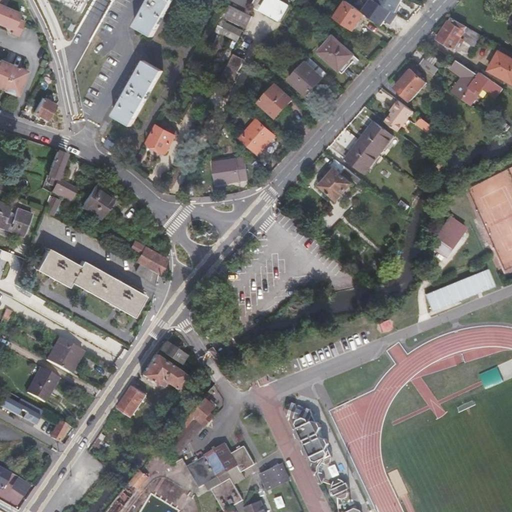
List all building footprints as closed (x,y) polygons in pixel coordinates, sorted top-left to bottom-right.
[(87,0),(84,5),(77,1),(76,3),(70,0),(59,0),(84,14),(91,0),(87,0)] [(174,0),(151,0),(136,27),(154,37),(174,0)] [(289,5),(279,0),(255,0),(252,6),(280,22),(289,5)] [(364,14),(346,0),(334,16),(352,29),(364,14)] [(361,0),(374,10),(380,0),(361,0)] [(20,33),(26,20),(27,19),(20,16),(22,10),(0,1),(0,19),(2,20),(16,26),(15,28),(14,30),(20,33)] [(222,17),(247,29),(252,17),(227,5),(222,17)] [(491,44),(492,41),(452,18),(439,40),(455,49),(462,38),(477,47),(480,41),(489,47),(491,44)] [(333,37),(319,53),(339,71),(354,55),(333,37)] [(511,52),(503,47),(499,54),(498,54),(487,73),(511,87),(511,84),(511,52)] [(434,65),(438,59),(430,53),(426,59),(425,58),(420,65),(434,76),(439,69),(434,65)] [(246,60),(234,54),(223,76),(237,83),(242,73),(239,72),(246,60)] [(0,84),(4,86),(14,62),(0,57),(0,56),(0,84)] [(324,79),(328,74),(311,59),(307,64),(324,79)] [(452,90),(462,97),(477,74),(475,72),(456,59),(450,67),(462,75),(458,81),(456,81),(454,84),(454,87),(452,90)] [(163,71),(145,61),(115,117),(133,127),(163,71)] [(4,86),(19,92),(29,69),(14,62),(4,86)] [(324,79),(307,64),(290,81),(308,97),(319,85),(324,79)] [(412,68),(395,86),(411,99),(427,81),(412,68)] [(496,95),(502,86),(480,71),(477,74),(462,97),(470,103),(482,85),(496,95)] [(322,88),(319,85),(308,97),(311,100),(322,88)] [(280,88),(264,107),(280,122),(297,103),(280,88)] [(46,120),(55,105),(41,98),(33,113),(46,120)] [(386,121),(398,130),(414,110),(400,99),(395,106),(397,108),(386,121)] [(432,134),(437,128),(422,117),(418,123),(432,134)] [(259,121),(242,139),(258,154),(270,140),(272,142),(276,137),(259,121)] [(375,123),(345,160),(365,176),(395,138),(375,123)] [(166,130),(161,127),(152,144),(167,152),(177,133),(176,129),(171,127),(168,127),(166,130)] [(56,178),(65,154),(56,151),(46,175),(56,178)] [(245,160),(214,164),(216,185),(247,181),(245,160)] [(347,175),(349,171),(336,160),(330,167),(332,169),(320,185),(337,199),(351,182),(339,172),(341,170),(347,175)] [(75,188),(56,178),(52,190),(69,199),(75,188)] [(113,199),(94,187),(80,208),(99,220),(113,199)] [(53,197),(44,211),(53,216),(60,202),(53,197)] [(0,228),(22,236),(29,215),(15,210),(13,215),(12,218),(5,216),(6,212),(8,207),(0,203),(0,228)] [(463,244),(441,232),(437,239),(443,244),(430,267),(446,275),(463,244)] [(149,270),(159,276),(168,260),(136,242),(131,250),(141,256),(137,263),(140,265),(149,270)] [(79,266),(48,248),(36,270),(67,288),(70,283),(132,318),(144,296),(82,261),(79,266)] [(146,277),(149,270),(140,265),(139,266),(136,272),(146,277)] [(489,291),(482,274),(419,299),(426,317),(489,291)] [(7,320),(12,311),(6,307),(3,317),(2,318),(7,320)] [(82,351),(57,337),(45,360),(70,373),(82,351)] [(171,345),(165,340),(159,349),(179,364),(185,355),(178,350),(180,347),(173,343),(171,345)] [(120,351),(123,346),(114,341),(111,346),(120,351)] [(179,396),(193,379),(156,353),(142,373),(158,384),(159,383),(164,387),(161,391),(162,398),(161,400),(167,405),(170,402),(172,404),(179,396)] [(42,400),(57,376),(41,366),(26,391),(42,400)] [(145,393),(134,386),(119,407),(133,416),(148,395),(149,396),(151,394),(147,391),(145,393)] [(42,409),(5,389),(1,396),(0,398),(0,406),(13,413),(16,408),(22,411),(19,416),(34,425),(42,409)] [(330,459),(332,457),(332,451),(312,407),(296,401),(291,402),(287,407),(318,479),(321,480),(323,479),(325,478),(325,476),(324,467),(326,461),(330,459)] [(133,416),(119,407),(115,413),(129,422),(133,416)] [(213,416),(203,409),(158,459),(168,469),(199,437),(201,438),(212,426),(209,421),(213,416)] [(58,440),(68,424),(59,419),(50,435),(58,440)] [(240,477),(243,483),(258,476),(248,458),(235,464),(230,457),(189,476),(201,497),(208,494),(240,477)] [(288,479),(282,464),(260,473),(267,488),(288,479)] [(0,487),(2,489),(11,473),(0,466),(0,487)] [(234,491),(237,496),(247,491),(243,483),(240,477),(208,494),(211,502),(214,501),(234,491)] [(31,486),(19,479),(13,488),(26,496),(31,486)] [(349,495),(351,486),(345,481),(340,479),(335,482),(333,486),(332,491),(337,497),(341,499),(345,497),(349,495)] [(126,511),(143,491),(132,483),(110,511),(126,511)] [(214,501),(226,510),(232,507),(241,502),(237,496),(234,491),(214,501)] [(265,511),(261,499),(246,505),(249,511),(265,511)]
